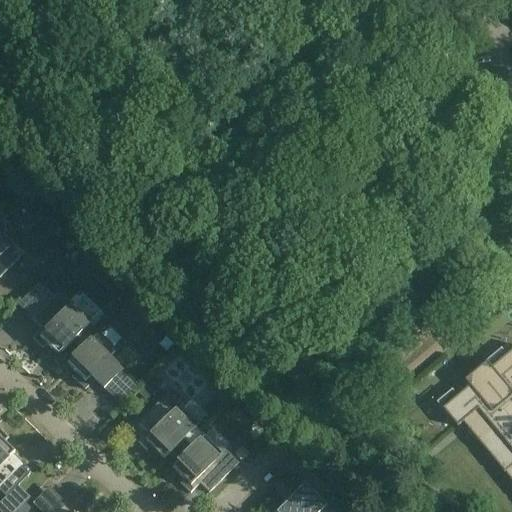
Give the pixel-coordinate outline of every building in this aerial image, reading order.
[(464,36),(465,41),(480,38),(479,33),(481,32),(477,10),(475,10),(474,6),(460,8),(461,13),(457,14),(461,36),(464,36)] [(0,279),(23,255),(3,236),(4,233),(5,230),(5,228),(5,225),(5,223),(4,220),(3,218),(2,215),(0,213),(0,279)] [(37,279),(32,275),(25,275),(21,279),(29,287),(37,279)] [(42,329),(32,339),(43,350),(47,346),(58,357),(90,324),(62,296),(57,295),(33,320),(42,329)] [(67,365),(76,374),(72,378),(85,391),(95,381),(104,390),(122,372),(109,359),(115,354),(96,335),(67,365)] [(511,351),(491,369),(487,363),(464,382),(469,387),(442,410),(457,428),(462,424),(511,483),(511,351)] [(159,388),(151,380),(138,393),(146,402),(159,388)] [(182,406),(169,393),(138,424),(147,433),(138,443),(148,453),(152,449),(164,461),(199,425),(181,407),(182,406)] [(0,430),(0,488),(22,466),(12,456),(15,453),(4,443),(9,439),(0,430)] [(205,436),(172,469),(184,480),(180,484),(190,495),(200,485),(209,494),(241,462),(226,448),(222,453),(205,436)] [(409,447),(407,444),(399,451),(411,466),(419,459),(423,455),(413,444),(409,447)] [(326,507),(305,485),(295,496),(292,493),(284,501),(286,504),(278,511),(330,511),(326,507)]
